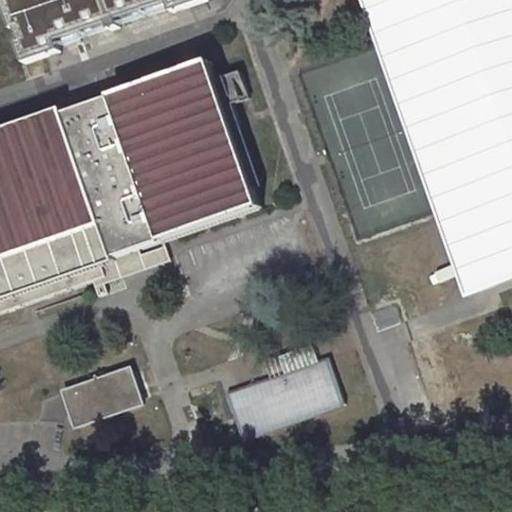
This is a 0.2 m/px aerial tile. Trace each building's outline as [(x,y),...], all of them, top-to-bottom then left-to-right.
[(3,0),(14,30),(18,29),(22,42),(19,43),(26,64),(62,52),(59,42),(76,36),(110,24),(112,31),(122,28),(119,21),(153,9),(171,3),(174,13),(187,9),(210,1),(209,0),(3,0)] [(511,0),(363,0),(375,35),(379,45),(439,216),(461,278),(466,293),(511,278),(511,0)] [(213,64),(212,62),(115,97),(113,97),(91,105),(71,112),(67,114),(66,112),(0,134),(0,314),(94,282),(98,281),(104,279),(106,285),(145,272),(142,266),(137,252),(162,243),(165,243),(167,242),(263,208),(257,191),(255,187),(244,153),(235,128),(234,125),(232,121),(228,108),(220,85),(218,81),(213,64)] [(248,101),(252,100),(242,73),(226,78),(218,81),(228,108),(236,105),(248,101)] [(265,188),(236,105),(234,101),(226,78),(218,81),(220,85),(255,187),(257,191),(265,188)] [(145,272),(172,262),(165,243),(162,243),(137,252),(142,266),(145,272)] [(106,285),(104,279),(98,281),(94,282),(100,298),(110,294),(106,285)] [(277,366),(281,379),(310,369),(306,356),(277,366)] [(243,441),(244,443),(346,408),(345,405),(331,363),(310,369),(281,379),(228,397),(243,441)] [(133,370),(100,381),(97,382),(66,393),(69,404),(74,418),(77,429),(114,416),(145,406),(133,370)]
